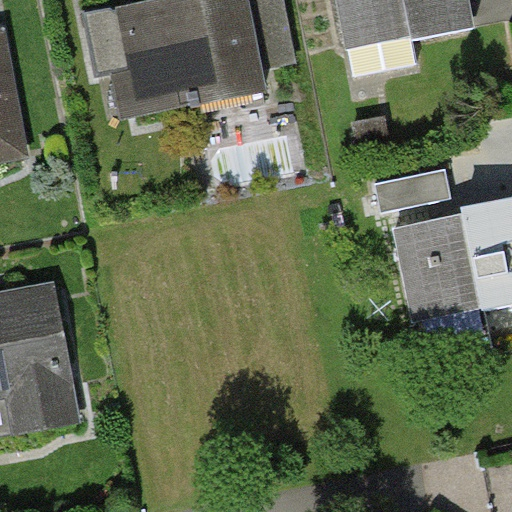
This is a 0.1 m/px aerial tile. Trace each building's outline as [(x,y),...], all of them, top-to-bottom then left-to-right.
[(287,0),(179,0),(75,20),(86,78),(106,74),(116,123),(258,96),(254,72),(300,63),(287,0)] [(462,0),(324,0),(342,82),(412,68),(406,41),(468,29),(462,0)] [(0,59),(0,165),(20,162),(0,59)] [(511,199),(382,229),(405,333),(511,308),(511,199)] [(47,285),(0,294),(0,422),(3,439),(74,425),(47,285)]
